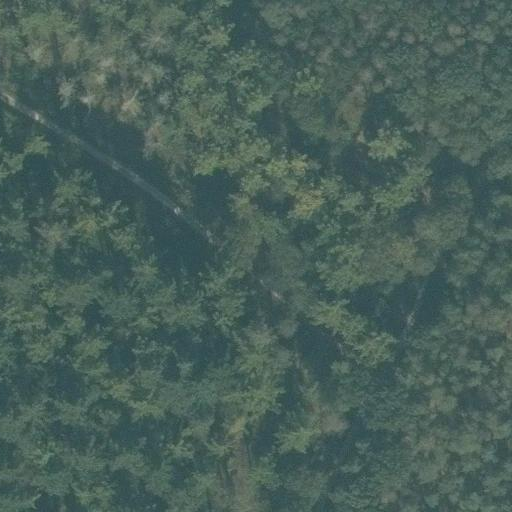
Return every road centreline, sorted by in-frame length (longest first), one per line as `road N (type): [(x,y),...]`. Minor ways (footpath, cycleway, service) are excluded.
road 1 (track): [(0,99),(59,130),(384,369)]
road 2 (track): [(384,369),(473,197),(511,219)]
road 3 (track): [(316,511),(384,369)]
